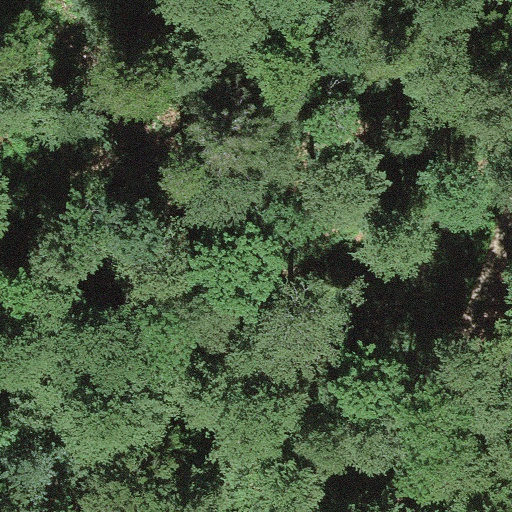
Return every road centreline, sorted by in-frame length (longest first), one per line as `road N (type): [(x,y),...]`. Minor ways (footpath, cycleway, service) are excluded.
road 1 (track): [(25,0),(39,139),(39,465),(47,511)]
road 2 (track): [(511,222),(403,511)]
